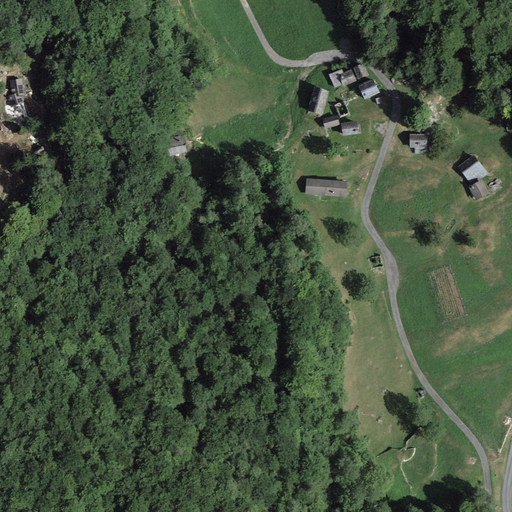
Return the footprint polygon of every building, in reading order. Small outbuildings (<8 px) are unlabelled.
[(364,66),(354,69),(357,80),(367,76),(364,66)] [(351,72),(340,77),(344,85),(354,81),(351,72)] [(374,80),(360,86),(363,92),(368,90),(369,94),(378,91),(374,80)] [(315,89),(309,111),(321,114),(327,92),(315,89)] [(337,116),(323,120),(325,129),(339,125),(337,116)] [(342,124),(343,135),(359,133),(358,122),(342,124)] [(426,138),(411,137),(410,147),(415,148),(415,152),(425,153),(426,138)] [(167,143),(169,155),(185,153),(183,140),(167,143)] [(473,158),(459,168),(472,184),(485,174),(473,158)] [(345,184),(307,181),(306,194),(344,197),(345,184)] [(482,183),(470,189),(476,200),(488,194),(482,183)]
